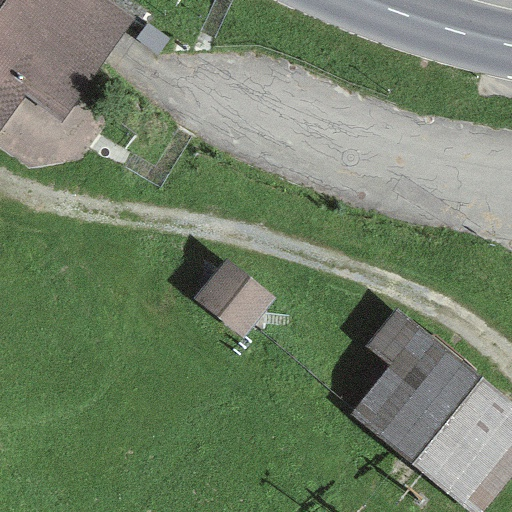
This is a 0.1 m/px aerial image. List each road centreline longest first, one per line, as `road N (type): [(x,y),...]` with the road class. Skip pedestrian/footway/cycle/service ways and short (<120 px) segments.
road 1 (track): [(0,179),(35,194),(350,265),(443,309),(511,357)]
road 2 (secondary): [(365,0),(511,45)]
